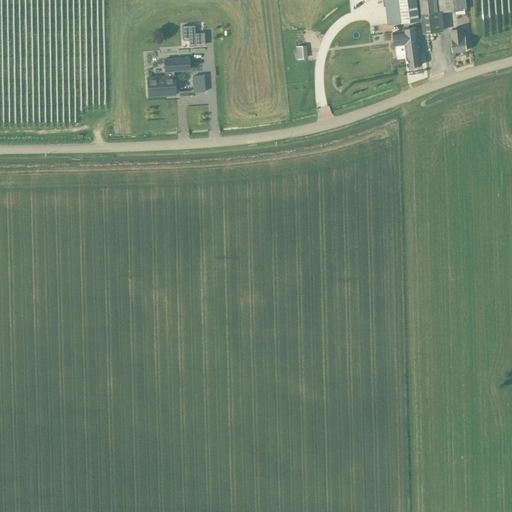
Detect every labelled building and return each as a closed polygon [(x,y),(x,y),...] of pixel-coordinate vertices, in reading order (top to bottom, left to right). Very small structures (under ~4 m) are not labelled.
[(417,0),(385,0),(388,24),(402,22),(402,23),(420,21),(417,0)] [(420,0),(424,34),(444,31),(443,11),(444,11),(444,12),(467,10),(466,0),(420,0)] [(408,67),(423,66),(421,52),(424,51),(421,28),(403,30),(404,32),(394,33),(395,47),(405,45),(408,67)] [(465,36),(464,28),(451,30),(452,38),(453,52),(467,50),(465,36)] [(297,59),(305,58),(304,46),(296,47),(297,59)] [(166,72),(166,76),(147,78),(148,96),(161,95),(161,94),(176,93),(175,76),(174,76),(174,72),(190,71),(189,57),(164,59),(165,72),(166,72)] [(204,76),(195,77),(196,90),(205,90),(204,76)]
